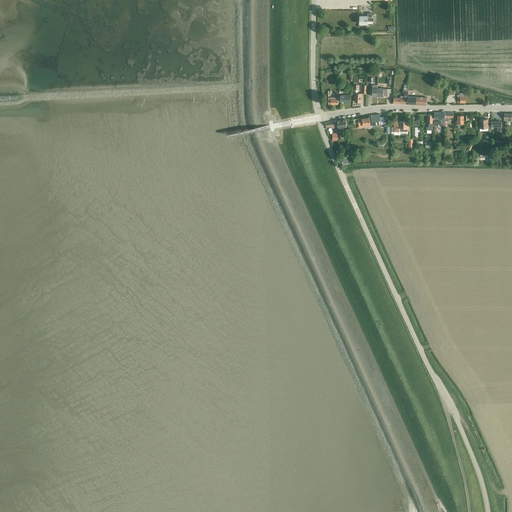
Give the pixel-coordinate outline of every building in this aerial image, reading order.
[(372,17),(372,13),(368,13),(368,16),(360,16),(360,24),(364,24),(364,25),(365,25),(366,25),(367,25),(367,24),(368,24),(368,21),(373,21),(373,20),(373,18),(373,17),(372,17)] [(384,88),(377,88),(377,96),(383,97),(383,95),(387,95),(387,94),(390,94),(390,89),(384,89),(384,88)] [(404,96),(404,104),(427,105),(427,97),(408,97),(408,92),(404,91),(404,96)] [(460,95),(457,95),(457,97),(457,103),(466,103),(466,97),(466,92),(460,93),(460,95)] [(394,98),(393,103),(404,104),(404,96),(401,96),(401,98),(394,98)] [(445,113),(434,112),(434,115),(434,119),(439,119),(439,126),(445,126),(445,121),(445,113)] [(445,113),(445,121),(447,121),(447,118),(453,118),(453,113),(445,113)] [(373,126),(381,125),(380,114),(371,115),(373,126)] [(364,125),(371,124),(370,118),(363,119),(363,118),(358,119),(359,128),(364,127),(364,125)] [(337,121),(337,125),(338,128),(337,128),(339,138),(341,138),(343,138),(342,132),(341,128),(341,127),(344,127),(347,126),(347,123),(347,122),(346,122),(346,119),(342,120),(337,121)] [(488,119),(479,119),(480,128),(480,131),(488,131),(491,131),(491,128),(491,127),(491,123),(488,123),(488,119)] [(394,127),(391,127),(391,134),(394,134),(394,135),(408,135),(408,122),(400,122),(400,121),(394,120),(394,127)] [(337,121),(325,123),(326,125),(326,127),(332,126),(332,128),(336,128),(336,133),(332,133),(333,140),(338,140),(338,133),(337,128),(338,128),(337,125),(337,121)] [(502,121),(491,121),(491,123),(491,127),(498,127),(498,134),(502,134),(502,127),(502,121)]
